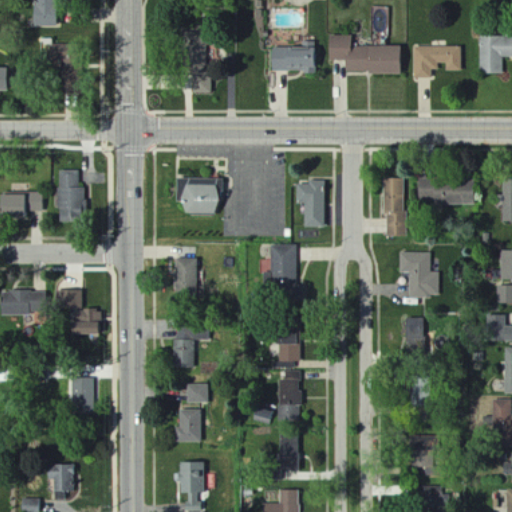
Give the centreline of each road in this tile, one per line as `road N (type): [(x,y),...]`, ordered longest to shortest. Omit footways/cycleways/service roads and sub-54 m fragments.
road 1 (tertiary): [(131,129),(511,127)]
road 2 (tertiary): [(132,195),(134,511)]
road 3 (residential): [(352,227),(338,262),(337,511)]
road 4 (residential): [(365,511),(365,263),(352,227)]
road 5 (tertiary): [(131,24),(132,195)]
road 6 (residential): [(0,252),(133,252)]
road 7 (residential): [(0,127),(131,129)]
